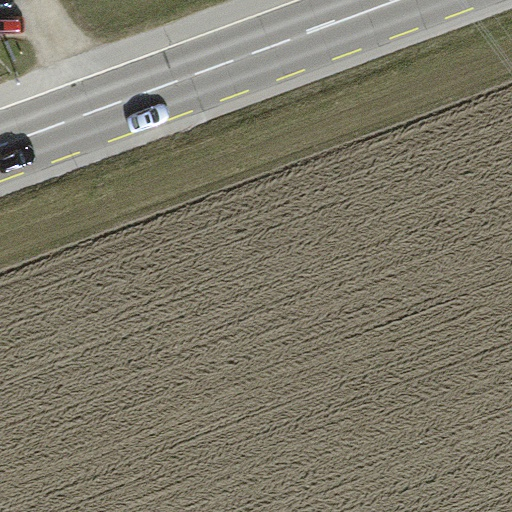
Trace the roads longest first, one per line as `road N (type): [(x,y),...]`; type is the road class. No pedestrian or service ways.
road 1 (primary): [(0,148),(401,0)]
road 2 (track): [(96,112),(45,0)]
